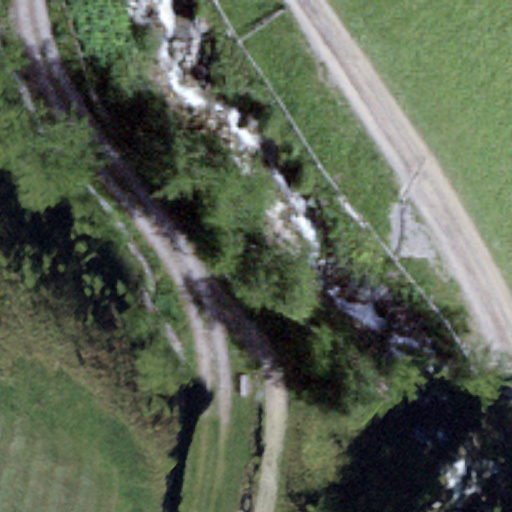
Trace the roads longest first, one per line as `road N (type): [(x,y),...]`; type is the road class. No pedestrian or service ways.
road 1 (track): [(20,0),(40,96),(179,287),(266,390),(252,511)]
road 2 (track): [(511,372),(352,70),(300,0)]
